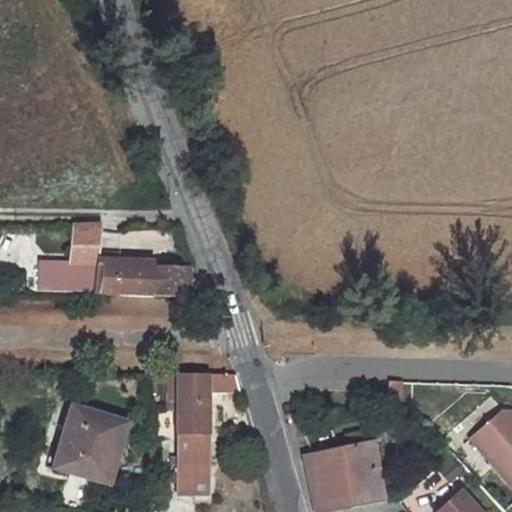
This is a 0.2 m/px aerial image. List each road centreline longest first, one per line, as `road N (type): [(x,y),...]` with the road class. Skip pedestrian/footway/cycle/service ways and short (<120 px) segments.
road 1 (unclassified): [(256,389),(118,0)]
road 2 (residential): [(256,389),(330,368),(511,373)]
road 3 (unclassified): [(294,511),(256,389)]
